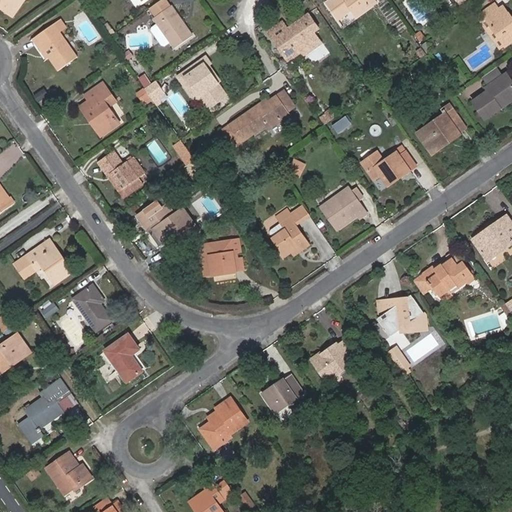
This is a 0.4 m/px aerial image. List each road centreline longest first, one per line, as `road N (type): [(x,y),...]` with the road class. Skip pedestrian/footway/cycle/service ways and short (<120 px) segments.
road 1 (residential): [(0,86),(158,302),(232,329)]
road 2 (residential): [(232,329),(259,327),(333,288),(511,156)]
road 3 (unknown): [(252,0),(247,32),(275,77),(220,122)]
road 4 (residential): [(150,416),(131,419),(118,433),(118,452),(130,468),(164,465),(171,432)]
road 5 (residential): [(232,329),(230,357),(150,416)]
